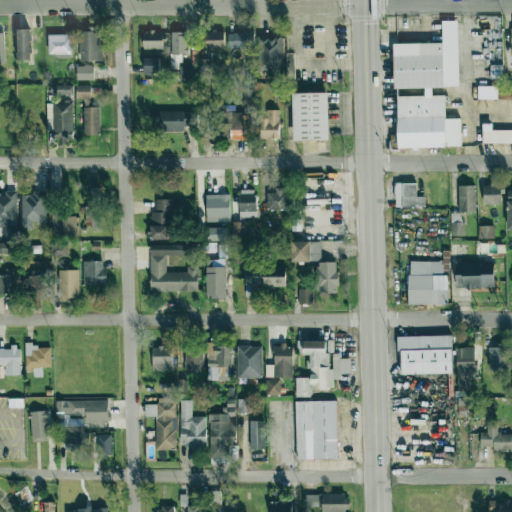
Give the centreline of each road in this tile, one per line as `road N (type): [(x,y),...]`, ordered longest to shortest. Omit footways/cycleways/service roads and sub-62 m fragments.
road 1 (secondary): [(378,511),(365,0)]
road 2 (residential): [(511,6),(0,7)]
road 3 (residential): [(511,319),(0,319)]
road 4 (residential): [(511,163),(0,163)]
road 5 (residential): [(132,511),(120,6)]
road 6 (residential): [(49,475),(511,476)]
